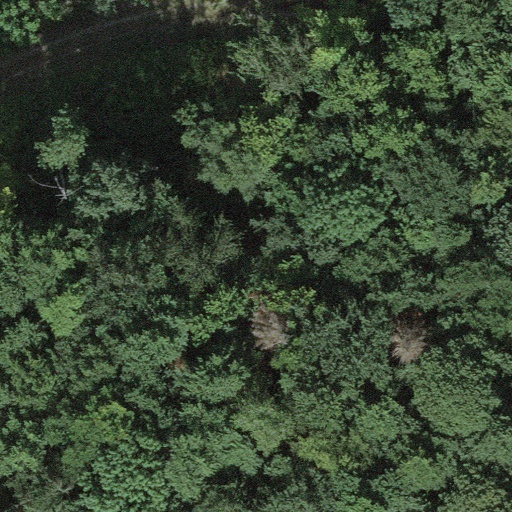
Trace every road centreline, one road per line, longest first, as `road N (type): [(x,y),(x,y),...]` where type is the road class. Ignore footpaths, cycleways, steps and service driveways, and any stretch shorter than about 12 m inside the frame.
road 1 (track): [(0,66),(50,40),(157,9),(264,0)]
road 2 (track): [(303,0),(474,5),(511,14)]
